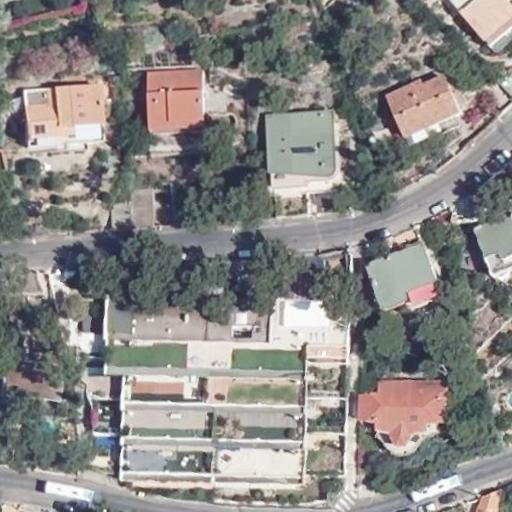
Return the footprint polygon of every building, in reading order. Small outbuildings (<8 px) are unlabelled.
[(454,0),(485,45),(511,25),(511,11),(507,3),(510,0),(454,0)] [(511,62),(496,77),(511,94),(511,62)] [(208,113),(204,68),(148,74),(154,129),(173,128),(172,121),(194,120),(192,114),(208,113)] [(422,80),(387,96),(407,138),(461,113),(445,77),(425,86),(422,80)] [(511,94),(496,77),(492,80),(511,102),(511,94)] [(511,105),(511,102),(492,80),(483,90),(504,113),(511,105)] [(26,88),(29,145),(102,143),(99,86),(26,88)] [(279,218),(312,215),(309,178),(330,177),(331,165),(340,166),(338,124),(334,124),(332,114),(271,117),(279,218)] [(407,138),(397,118),(388,122),(397,142),(407,138)] [(134,229),(156,228),(153,187),(128,190),(129,199),(134,229)] [(112,229),(134,229),(129,199),(110,200),(112,229)] [(511,207),(510,208),(511,216),(475,229),(489,277),(511,270),(511,207)] [(438,283),(422,238),(405,244),(407,249),(398,253),(399,255),(367,268),(381,303),(438,283)] [(326,295),(326,271),(287,271),(287,300),(320,300),(323,299),(326,297),(326,295)] [(347,424),(348,340),(269,339),(269,305),(233,304),(233,307),(209,306),(209,293),(138,292),(136,335),(78,333),(77,354),(136,357),(135,380),(85,378),(85,390),(134,392),(134,415),(91,414),(91,425),(133,427),(132,436),(91,435),(90,454),(112,456),(113,449),(133,449),(131,489),(150,493),(158,494),(155,486),(234,495),(323,498),(324,502),(335,503),(344,486),(344,478),(347,478),(347,424)] [(0,385),(0,413),(53,418),(54,400),(57,362),(2,357),(0,385)] [(361,392),(360,417),(378,417),(378,426),(393,426),(393,444),(413,445),(414,427),(430,428),(430,420),(447,420),(448,380),(382,378),(381,392),(361,392)] [(54,400),(53,418),(63,420),(64,401),(54,400)] [(36,470),(54,473),(59,442),(40,439),(36,470)] [(497,511),(500,490),(483,496),(477,511),(497,511)]
